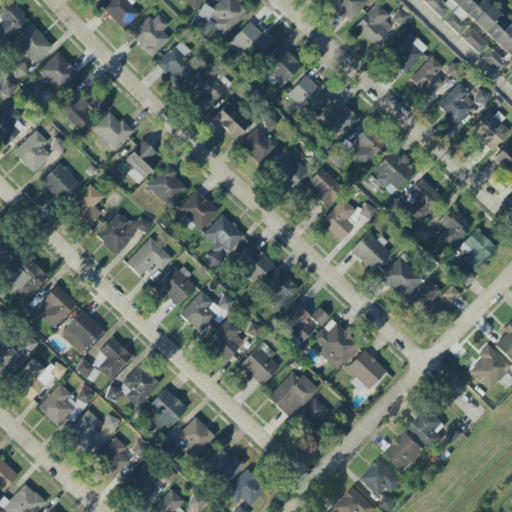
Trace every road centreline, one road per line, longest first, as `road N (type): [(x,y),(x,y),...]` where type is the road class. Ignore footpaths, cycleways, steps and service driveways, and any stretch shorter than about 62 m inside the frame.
road 1 (residential): [(51,0),(479,417)]
road 2 (residential): [(0,187),(313,486)]
road 3 (residential): [(288,511),(511,272)]
road 4 (residential): [(277,0),(511,221)]
road 5 (residential): [(0,417),(101,511)]
